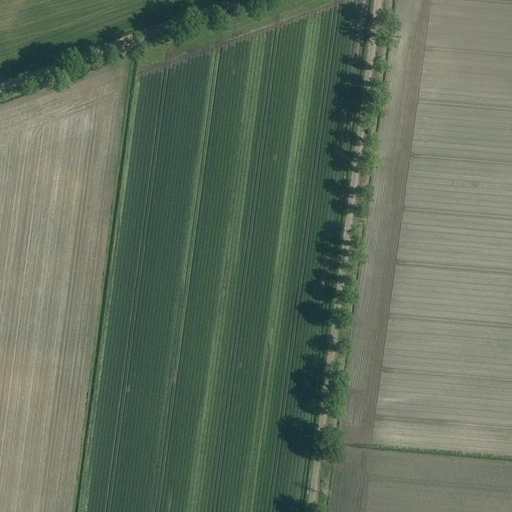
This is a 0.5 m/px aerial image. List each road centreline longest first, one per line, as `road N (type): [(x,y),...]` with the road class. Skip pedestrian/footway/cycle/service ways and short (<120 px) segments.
road 1 (unclassified): [(310,511),(376,0)]
road 2 (track): [(0,90),(245,0)]
